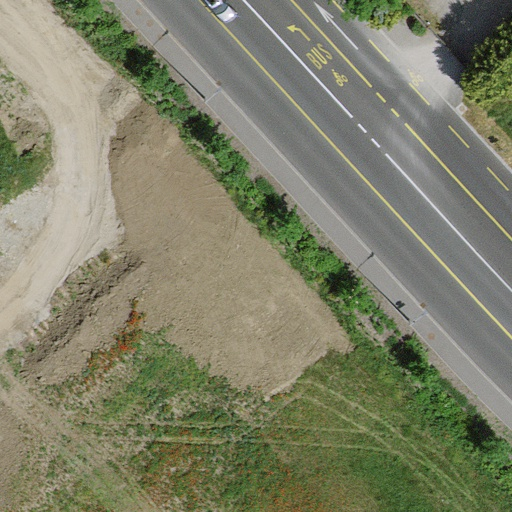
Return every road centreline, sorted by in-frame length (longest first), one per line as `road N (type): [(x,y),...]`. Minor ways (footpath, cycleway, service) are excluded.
road 1 (secondary): [(511,293),(239,0)]
road 2 (track): [(356,126),(498,0)]
